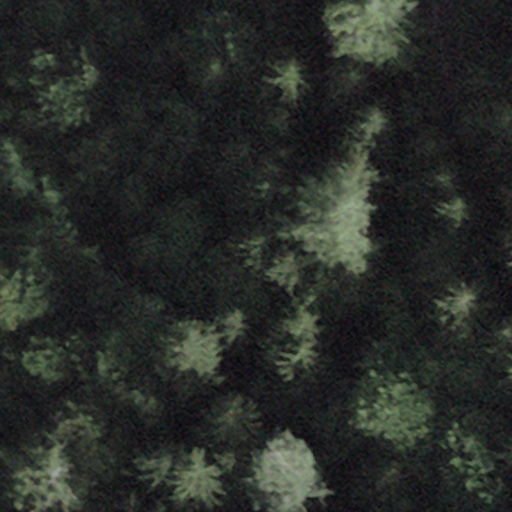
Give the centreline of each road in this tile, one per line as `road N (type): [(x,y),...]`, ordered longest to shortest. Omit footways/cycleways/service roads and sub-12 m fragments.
road 1 (track): [(342,511),(324,182),(336,0)]
road 2 (track): [(450,0),(511,281)]
